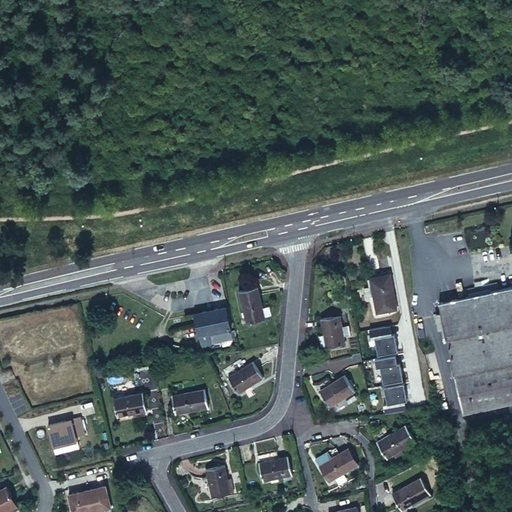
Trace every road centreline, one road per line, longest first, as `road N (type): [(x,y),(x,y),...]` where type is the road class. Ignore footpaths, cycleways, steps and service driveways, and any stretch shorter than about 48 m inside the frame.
road 1 (residential): [(157,454),(276,418),(300,258),(295,230)]
road 2 (secondary): [(295,230),(0,294)]
road 3 (secondary): [(511,177),(295,230)]
road 4 (residential): [(0,401),(45,492),(42,511)]
